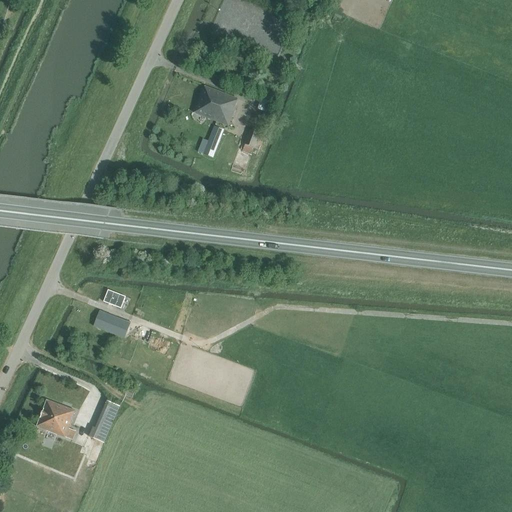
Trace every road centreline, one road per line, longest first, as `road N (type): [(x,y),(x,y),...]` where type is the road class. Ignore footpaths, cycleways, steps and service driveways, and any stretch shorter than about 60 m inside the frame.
road 1 (trunk): [(511,271),(0,211)]
road 2 (unclassified): [(0,391),(179,0)]
